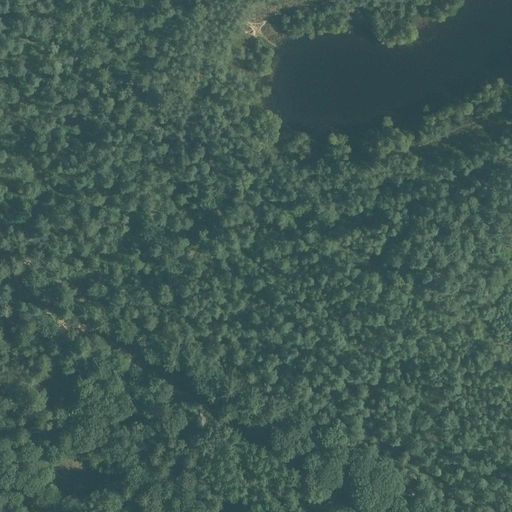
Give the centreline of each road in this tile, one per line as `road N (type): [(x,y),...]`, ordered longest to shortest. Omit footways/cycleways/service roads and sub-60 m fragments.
road 1 (track): [(0,31),(18,34),(466,324),(511,243)]
road 2 (track): [(88,439),(233,177)]
road 3 (track): [(18,34),(183,0)]
road 4 (track): [(186,511),(88,439)]
